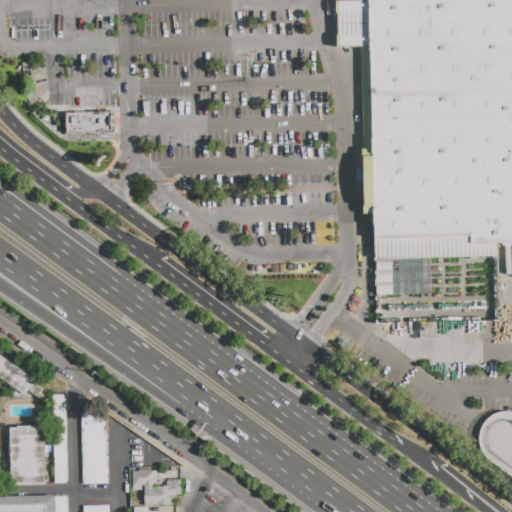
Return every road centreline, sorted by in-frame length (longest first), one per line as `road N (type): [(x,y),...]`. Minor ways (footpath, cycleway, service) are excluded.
road 1 (secondary): [(511,499),(38,149),(0,111)]
road 2 (motorway): [(412,511),(0,206)]
road 3 (motorway): [(0,284),(206,428),(241,436)]
road 4 (tertiary): [(0,318),(211,469)]
road 5 (motorway): [(94,328),(241,436)]
road 6 (secondary): [(157,265),(292,368)]
road 7 (secondary): [(292,368),(426,463)]
road 8 (motorway): [(241,436),(343,511)]
road 9 (secondary): [(57,194),(157,265)]
